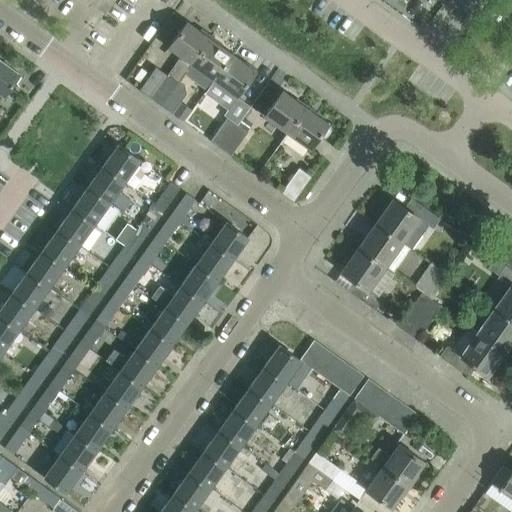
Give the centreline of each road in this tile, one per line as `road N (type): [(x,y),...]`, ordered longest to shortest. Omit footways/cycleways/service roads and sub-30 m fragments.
road 1 (residential): [(305,234),(0,13)]
road 2 (residential): [(106,511),(277,273)]
road 3 (residential): [(485,427),(277,273)]
road 4 (residential): [(305,234),(379,130),(404,127)]
